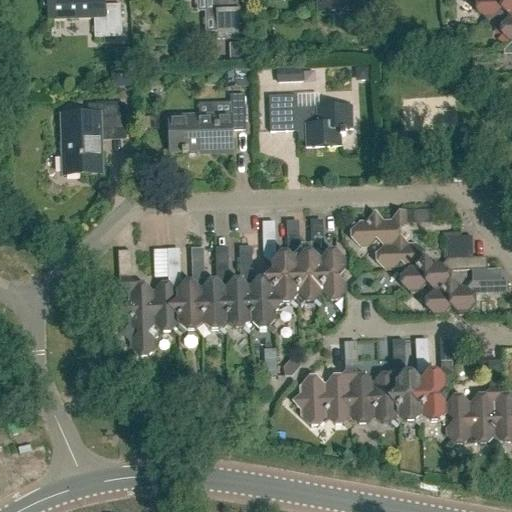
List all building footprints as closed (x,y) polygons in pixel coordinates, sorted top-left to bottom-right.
[(104,11),(103,0),(47,0),(49,21),(93,19),(94,39),(121,38),(120,11),(104,11)] [(239,0),(180,0),(181,2),(215,1),(217,41),(241,40),(239,0)] [(317,0),(318,14),(334,13),(334,28),(366,26),(365,0),(317,0)] [(511,20),(511,0),(481,0),(476,5),(476,13),(485,22),(493,21),(501,13),(509,20),(511,20)] [(511,20),(509,20),(501,29),(501,36),(510,45),(511,44),(511,20)] [(303,70),(276,71),(276,85),(303,84),(303,70)] [(225,73),(225,90),(252,89),(251,72),(225,73)] [(232,153),(232,132),(245,132),(244,97),(230,97),(231,117),(169,119),(170,153),(182,153),(182,155),(187,155),(187,152),(213,151),(213,154),(232,153)] [(345,132),(353,131),(352,108),(298,110),(297,99),(268,100),(270,134),(273,134),(298,133),(298,127),(305,127),(306,150),(342,148),(342,138),(346,138),(345,132)] [(100,132),(124,131),(124,106),(98,107),(98,115),(61,116),(63,177),(101,175),(100,132)] [(156,119),(141,119),(141,131),(157,130),(156,119)] [(416,271),(425,261),(425,253),(416,245),(408,246),(400,238),(400,231),(403,226),(413,226),(413,214),(398,214),(390,222),(384,223),(375,215),(367,224),(360,224),(351,233),(352,241),(360,249),(368,249),(376,240),(384,248),(376,256),(377,264),(385,272),(392,272),(400,263),(409,271),(416,271)] [(273,289),(273,297),(266,306),(275,314),(282,305),(289,305),(298,297),(298,290),(289,281),(297,272),(297,265),(287,257),(281,257),(275,254),(275,244),(274,224),(262,225),(263,244),(263,258),(271,266),(272,273),(263,281),(273,289)] [(449,261),(473,260),(472,239),(448,239),(449,261)] [(321,288),(322,296),(330,304),(337,303),(346,295),(346,287),(337,279),(345,271),(345,263),(336,254),(328,255),(324,251),(323,242),(311,242),(311,255),(320,264),(321,271),(312,280),(321,288)] [(320,264),(311,255),(303,256),(299,253),(299,243),(287,243),(287,257),(297,265),(297,272),(289,281),(298,290),(298,297),(306,305),(314,304),(322,296),(321,288),(312,280),(321,271),(320,264)] [(123,264),(122,245),(113,245),(113,264),(123,264)] [(235,331),(242,331),(250,323),(249,315),(241,306),(249,297),(249,291),(241,283),(234,282),(229,279),(228,269),(228,254),(216,255),(217,270),(217,284),(225,291),(225,298),(217,307),(226,315),(226,323),(235,331)] [(226,315),(217,307),(225,298),(225,291),(217,284),(210,284),(205,279),(204,270),(204,255),(192,256),(192,270),(193,283),(201,292),(201,299),(193,307),(201,316),(202,324),(210,332),(218,332),(226,323),(226,315)] [(442,293),(449,284),(450,277),(453,273),(487,272),(486,260),(473,260),(449,261),(448,261),(440,269),(433,269),(425,261),(416,271),(409,271),(401,279),(401,287),(410,295),(418,295),(425,287),(433,294),(442,293)] [(273,289),(263,281),(257,282),(253,278),(252,268),(240,269),(241,283),(249,291),(249,297),(241,306),(249,315),(250,323),(259,331),(266,330),(275,322),(275,314),(266,306),(273,297),(273,289)] [(201,292),(193,283),(185,284),(181,280),(180,271),(169,271),(169,285),(178,293),(178,300),(169,308),(178,317),(178,325),(186,333),(194,333),(202,324),(201,316),(193,307),(201,299),(201,292)] [(178,293),(169,285),(162,285),(153,293),(146,285),(138,285),(132,281),(132,272),(120,273),(120,287),(129,295),(129,301),(121,310),(130,319),(130,326),(137,334),(130,342),(130,350),(139,358),(148,358),(156,350),(155,342),(146,334),(155,327),(162,334),(170,334),(178,325),(178,317),(169,308),(178,300),(178,293)] [(442,293),(433,294),(425,302),(427,310),(435,319),(443,318),(451,310),(458,318),(466,317),(475,309),(475,301),(478,296),(487,295),(487,283),(472,284),(465,292),(457,292),(449,284),(442,293)] [(430,424),(438,424),(445,416),(445,407),(438,400),(446,391),(446,390),(446,383),(454,375),(453,361),(441,361),(441,371),(436,375),(430,375),(420,385),(420,393),(413,401),(421,409),(421,416),(430,424)] [(397,386),(406,376),(406,362),(394,363),(394,370),(390,376),(382,377),(373,385),(366,379),(366,377),(359,377),(348,387),(349,394),(341,403),(349,410),(349,419),(358,426),(365,426),(373,418),(382,426),(390,425),(397,417),(397,410),(389,401),(397,393),(397,386)] [(420,385),(430,375),(429,362),(417,362),(417,372),(414,376),(406,376),(397,386),(397,393),(389,401),(397,410),(397,417),(406,425),(413,424),(421,416),(421,409),(413,401),(420,393),(420,385)] [(348,387),(359,377),(358,363),(346,364),(346,371),(341,377),(333,378),(325,386),(317,379),(310,379),(300,389),(300,396),(292,404),(300,412),(301,420),(310,428),(318,428),(326,420),(333,427),(342,427),(349,419),(349,410),(341,403),(349,394),(348,387)] [(461,398),(454,398),(446,390),(446,391),(438,400),(445,407),(445,416),(453,423),(445,431),(446,439),(455,447),(462,447),(470,439),(478,446),(487,446),(494,438),(494,430),(502,422),(494,414),(493,407),(503,396),(501,383),(490,384),(490,392),(485,397),(478,397),(470,406),(461,398)] [(494,430),(494,438),(502,446),(510,445),(511,443),(511,398),(509,396),(503,396),(493,407),(494,414),(502,422),(494,430)]
